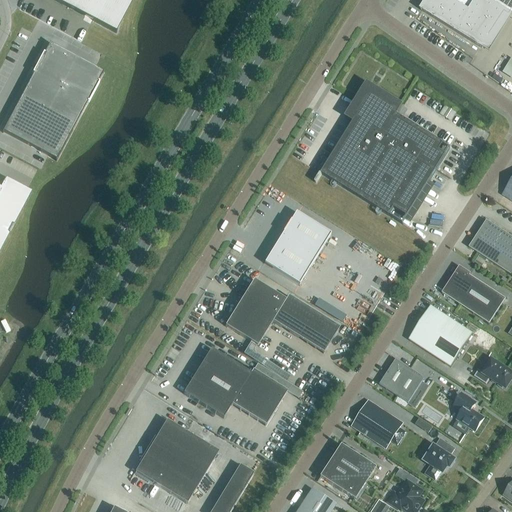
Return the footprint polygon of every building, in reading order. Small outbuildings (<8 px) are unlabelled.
[(52,0),(116,34),(124,4),(127,0),(52,0)] [(511,14),(511,0),(428,0),(421,11),(481,48),(505,11),(511,14)] [(88,104),(99,84),(98,84),(104,72),(103,72),(103,73),(94,68),(50,45),(51,44),(50,43),(44,55),(43,55),(32,75),(33,75),(2,133),(3,134),(4,133),(48,156),(56,161),(56,162),(87,104),(88,104)] [(361,111),(360,110),(315,183),(316,184),(322,175),(403,225),(450,149),(437,141),(438,140),(382,105),(381,106),(369,99),(361,111)] [(1,187),(0,186),(0,253),(33,192),(6,178),(1,187)] [(331,235),(296,213),(264,264),(299,286),(331,235)] [(511,238),(486,222),(469,248),(479,255),(487,260),(511,276),(511,274),(511,238)] [(482,267),(487,260),(479,255),(475,263),(482,267)] [(443,293),(442,294),(490,325),(506,300),(470,276),(471,275),(470,274),(469,276),(457,268),(452,275),(456,277),(444,294),(443,293)] [(254,281),(225,327),(230,330),(258,347),(273,323),(324,355),(340,329),(288,297),(286,301),(256,282),(254,281)] [(431,307),(409,341),(451,368),(473,334),(431,307)] [(184,393),(183,394),(223,419),(232,406),(266,427),(287,393),(298,399),(302,392),(291,386),(257,364),(253,371),(251,375),(211,350),(210,351),(212,352),(205,365),(204,364),(202,368),(203,369),(197,379),(196,378),(193,382),(185,394),(184,393)] [(408,404),(425,379),(396,361),(380,386),(408,404)] [(511,380),(511,374),(492,361),(484,374),(478,371),(474,377),(486,385),(490,379),(506,389),(511,380)] [(462,413),(457,421),(475,433),(484,419),(470,410),(475,403),(462,394),(454,407),(462,413)] [(369,402),(352,428),(386,450),(391,443),(397,447),(406,434),(399,429),(403,424),(369,402)] [(187,505),(219,453),(184,432),(167,421),(146,456),(135,474),(153,484),(187,505)] [(436,482),(441,473),(443,474),(447,466),(450,468),(454,460),(449,458),(455,449),(440,439),(435,448),(434,448),(425,462),(431,466),(425,474),(436,482)] [(355,501),(376,469),(340,445),(319,478),(355,501)] [(233,509),(254,474),(240,466),(243,469),(216,511),(231,511),(233,509)] [(400,511),(401,511),(404,505),(414,511),(416,511),(423,502),(417,498),(421,492),(407,482),(402,490),(403,491),(399,497),(394,494),(388,503),(400,511)] [(331,511),(336,505),(312,489),(296,511),(331,511)]
